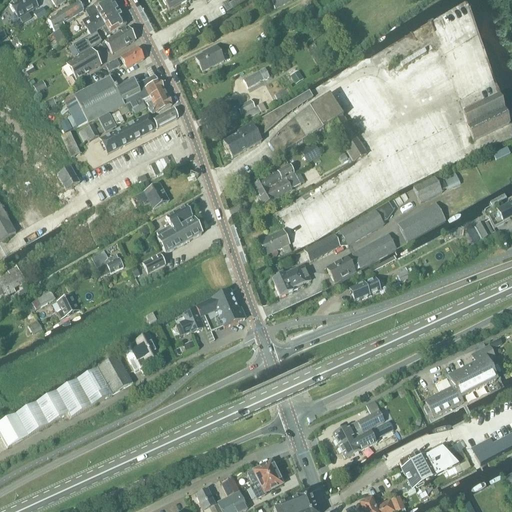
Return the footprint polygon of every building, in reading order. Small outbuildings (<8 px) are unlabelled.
[(32,0),(18,0),(10,5),(18,19),(22,25),(31,19),(27,13),(37,8),(32,0)] [(89,19),(82,23),(86,31),(87,31),(93,27),(101,22),(118,13),(110,0),(104,0),(93,7),(88,10),(85,12),(89,19)] [(160,0),(163,3),(162,3),(165,9),(167,8),(170,12),(187,2),(188,3),(197,0),(160,0)] [(227,1),(222,4),(226,12),(232,8),(244,0),(234,0),(229,3),(227,1)] [(268,0),(274,10),(292,0),(268,0)] [(63,24),(83,12),(78,3),(47,22),(54,33),(64,26),(63,24)] [(93,27),(87,31),(90,36),(96,32),(102,29),(105,35),(107,37),(110,36),(126,26),(118,13),(101,22),(93,27)] [(58,48),(70,41),(63,29),(51,36),(58,48)] [(105,43),(112,55),(135,41),(128,29),(105,43)] [(90,36),(73,47),(78,56),(85,52),(90,49),(101,43),(96,35),(96,32),(90,36)] [(202,73),(224,62),(216,47),(205,52),(206,53),(195,59),(202,73)] [(126,70),(144,61),(137,49),(120,59),(126,70)] [(101,67),(91,51),(67,66),(74,77),(72,78),(76,84),(82,80),(81,78),(101,67)] [(109,73),(120,67),(116,61),(106,67),(109,73)] [(247,89),(268,78),(264,69),(243,81),(247,89)] [(303,80),(298,72),(290,76),(295,85),(303,80)] [(98,120),(108,115),(125,106),(123,102),(155,85),(153,82),(137,90),(132,80),(116,88),(116,87),(114,88),(110,79),(74,98),(75,100),(66,105),(77,128),(87,123),(88,126),(98,120)] [(32,87),(36,94),(46,89),(42,82),(32,87)] [(133,111),(138,108),(143,105),(142,102),(143,101),(148,98),(148,97),(163,90),(159,83),(155,85),(123,102),(125,106),(129,104),(133,111)] [(152,105),(167,98),(163,90),(148,97),(148,98),(143,101),(146,105),(148,109),(152,106),(152,105)] [(312,98),(309,92),(254,124),(262,137),(284,118),(288,115),(304,104),(312,98)] [(472,142),(509,124),(499,95),(462,112),(472,142)] [(268,147),(276,159),(330,126),(353,163),(366,155),(329,97),(309,110),(293,123),(277,137),(268,147)] [(152,106),(148,109),(147,109),(149,113),(150,112),(152,116),(157,113),(157,114),(171,107),(167,98),(152,105),(152,106)] [(231,104),(220,110),(223,115),(221,117),(225,126),(239,118),(235,110),(236,109),(241,117),(244,116),(246,120),(260,113),(266,110),(262,104),(256,107),(254,108),(250,102),(240,108),(236,102),(231,104)] [(177,119),(173,110),(153,121),(150,123),(146,117),(138,121),(145,135),(157,129),(157,130),(177,119)] [(118,113),(110,117),(116,128),(124,123),(118,113)] [(108,115),(98,120),(105,134),(116,129),(110,116),(109,116),(108,115)] [(107,155),(111,153),(145,135),(138,121),(100,141),(107,155)] [(100,138),(94,126),(78,134),(84,146),(100,138)] [(223,144),(232,160),(261,143),(251,126),(237,134),(238,135),(223,144)] [(72,159),(81,155),(70,134),(61,138),(72,159)] [(301,153),(308,164),(321,156),(313,144),(301,153)] [(258,197),(269,191),(268,189),(293,175),(289,167),(252,187),(258,197)] [(73,188),(79,185),(70,168),(57,176),(66,191),(56,197),(58,202),(75,192),(73,188)] [(440,176),(413,190),(420,204),(442,193),(441,192),(459,183),(454,173),(442,180),(440,176)] [(303,183),(302,179),(299,174),(272,189),(277,199),(292,191),(291,190),(303,183)] [(159,185),(131,200),(135,207),(143,203),(145,207),(150,204),(153,211),(168,203),(159,185)] [(269,191),(258,197),(263,207),(277,199),(272,189),(269,191)] [(339,234),(348,248),(383,227),(381,224),(388,220),(393,212),(388,203),(339,233),(333,237),(339,234)] [(493,230),(494,230),(504,225),(503,223),(511,218),(511,206),(509,209),(508,207),(487,218),(493,230)] [(0,208),(0,242),(15,234),(0,208)] [(165,255),(172,252),(201,236),(193,220),(192,221),(191,219),(192,218),(190,216),(191,216),(188,210),(188,211),(186,208),(173,215),(173,216),(168,218),(173,226),(156,235),(159,240),(157,241),(165,255)] [(445,222),(443,219),(438,209),(399,230),(407,244),(445,222)] [(488,221),(484,223),(476,228),(482,240),(495,233),(488,221)] [(282,249),(285,256),(291,253),(288,246),(289,246),(283,232),(259,243),(265,257),(268,256),(270,260),(276,258),(277,254),(276,252),(282,249)] [(333,237),(304,252),(310,264),(339,248),(333,237)] [(359,269),(395,250),(389,238),(361,254),(360,252),(352,256),(355,262),(357,266),(359,269)] [(103,252),(91,260),(97,270),(101,278),(110,274),(111,275),(123,269),(119,259),(118,260),(116,256),(108,260),(103,252)] [(164,267),(159,257),(142,266),(148,275),(164,267)] [(357,266),(355,262),(350,265),(346,259),(326,270),(334,284),(354,273),(352,269),(357,266)] [(13,291),(24,285),(16,269),(8,273),(9,276),(0,281),(0,301),(15,294),(13,291)] [(283,274),(292,293),(297,291),(297,288),(309,282),(303,269),(294,274),(291,270),(283,274)] [(292,293),(283,274),(283,272),(276,275),(278,279),(272,282),(280,299),(292,293)] [(400,283),(410,279),(407,273),(397,277),(400,283)] [(349,292),(351,295),(354,304),(380,293),(375,281),(349,292)] [(34,313),(37,311),(55,300),(51,293),(30,306),(34,313)] [(211,302),(195,309),(200,320),(210,344),(214,342),(211,334),(223,328),(224,329),(245,321),(240,310),(238,312),(230,293),(210,302),(211,302)] [(61,320),(78,311),(71,297),(57,304),(61,312),(58,314),(61,320)] [(203,330),(196,311),(183,317),(185,322),(180,325),(184,336),(190,334),(190,335),(203,330)] [(144,317),(149,326),(149,325),(158,321),(154,314),(153,312),(144,317)] [(41,331),(36,322),(27,327),(32,336),(41,331)] [(140,369),(141,369),(159,360),(148,337),(136,343),(136,344),(129,348),(140,369)] [(491,350),(501,345),(498,339),(489,344),(491,350)] [(183,346),(185,352),(194,349),(192,343),(183,346)] [(427,408),(423,410),(427,416),(431,414),(433,419),(462,404),(459,400),(496,381),(487,363),(489,362),(494,359),(488,348),(487,349),(485,350),(483,345),(478,348),(480,352),(472,357),(476,365),(473,366),(448,379),(453,388),(425,403),(427,408)] [(112,396),(132,385),(117,359),(97,370),(112,396)] [(0,440),(1,440),(6,450),(67,416),(69,420),(112,396),(97,370),(0,424),(0,440)] [(338,448),(363,436),(362,434),(384,423),(378,412),(332,436),(338,448)] [(375,430),(363,436),(338,448),(345,461),(377,444),(374,439),(384,434),(380,427),(375,430)] [(480,467),(481,467),(511,450),(511,435),(493,446),(490,440),(478,446),(481,452),(474,456),(480,467)] [(399,462),(399,464),(408,480),(409,482),(405,484),(404,485),(406,494),(408,497),(415,493),(413,490),(422,485),(424,488),(429,485),(428,482),(431,480),(458,466),(459,466),(466,462),(460,451),(450,457),(449,456),(449,457),(448,457),(439,448),(438,448),(427,454),(412,462),(410,458),(409,457),(399,462)] [(256,478),(258,484),(276,475),(271,464),(253,473),(249,475),(252,480),(256,478)] [(265,496),(264,495),(282,486),(276,475),(258,484),(250,488),(256,501),(265,496)] [(226,497),(238,491),(232,480),(220,486),(226,497)] [(205,511),(210,510),(210,511),(233,511),(228,499),(217,505),(215,506),(207,492),(195,498),(202,511),(205,511)] [(244,511),(247,511),(238,494),(228,499),(233,511),(244,511)] [(314,511),(308,495),(294,500),(295,502),(274,510),(274,511),(314,511)] [(399,499),(392,502),(395,509),(396,511),(403,508),(403,506),(399,499)] [(392,511),(389,504),(376,509),(373,501),(360,506),(362,511),(392,511)]
